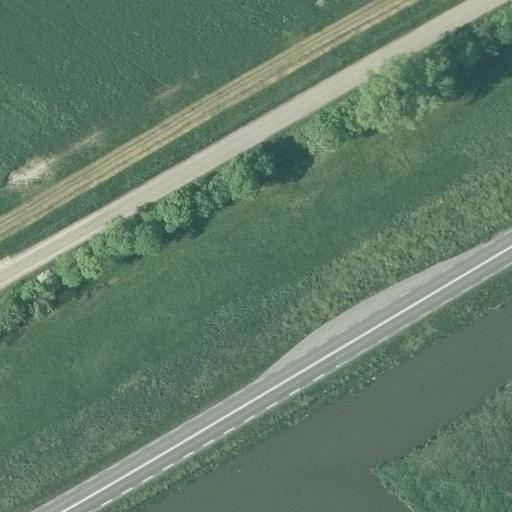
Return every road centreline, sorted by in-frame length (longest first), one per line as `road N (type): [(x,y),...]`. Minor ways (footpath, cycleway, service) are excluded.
road 1 (unclassified): [(0,280),(488,0)]
road 2 (primary): [(57,511),(511,245)]
